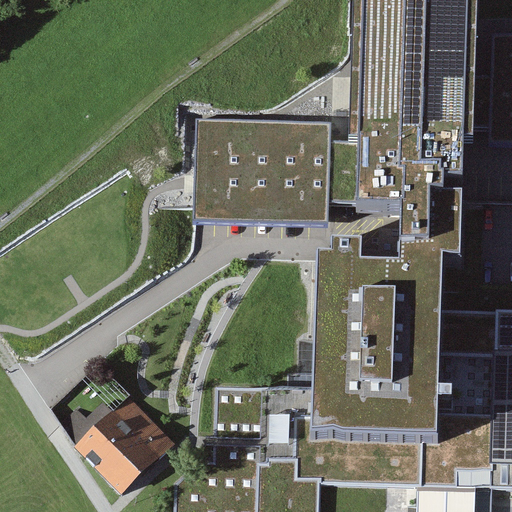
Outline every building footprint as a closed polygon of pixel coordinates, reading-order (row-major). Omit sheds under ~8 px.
[(362,0),(358,142),(357,197),(402,198),(401,231),(427,232),(428,181),(440,182),(440,168),(459,168),(460,132),(474,132),(474,124),(476,76),(478,0),(362,0)] [(492,76),(476,76),(474,124),(491,125),(491,140),(511,140),(511,35),(493,35),(492,76)] [(329,124),(199,119),(195,218),(327,222),(327,204),(356,205),(357,197),(358,142),(329,141),(329,124)] [(128,178),(0,261),(0,294),(25,331),(170,235),(165,227),(180,218),(158,186),(141,197),(128,178)] [(331,247),(318,247),(315,390),(314,426),(437,429),(440,309),(441,247),(459,248),(461,188),(431,188),(429,238),(398,237),(398,256),(361,255),(362,234),(332,233),(331,247)] [(511,310),(440,309),(437,429),(435,491),(489,492),(511,492),(511,310)] [(314,426),(315,390),(216,392),(215,464),(199,462),(194,476),(180,486),(180,511),(488,511),(489,492),(435,491),(437,429),(314,426)] [(175,442),(127,394),(74,446),(122,494),(175,442)]
